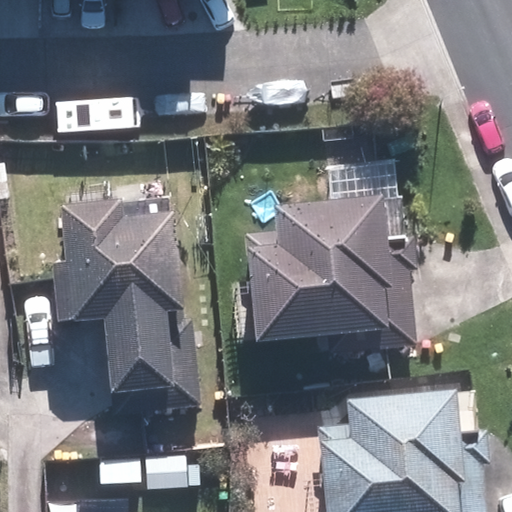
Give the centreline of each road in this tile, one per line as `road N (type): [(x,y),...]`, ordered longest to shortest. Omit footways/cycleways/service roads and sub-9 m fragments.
road 1 (residential): [(0,78),(119,87),(311,84),(511,55)]
road 2 (unknown): [(23,511),(56,404),(173,210)]
